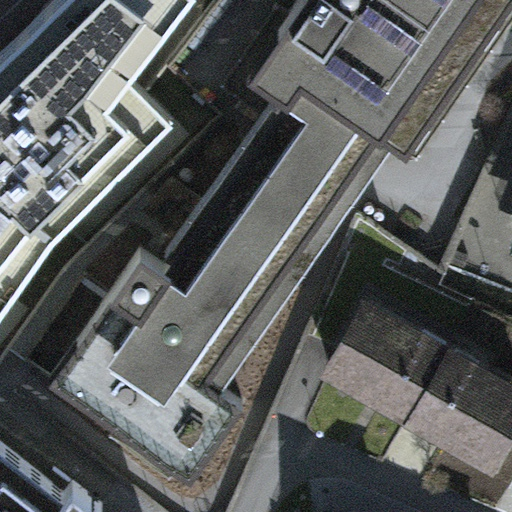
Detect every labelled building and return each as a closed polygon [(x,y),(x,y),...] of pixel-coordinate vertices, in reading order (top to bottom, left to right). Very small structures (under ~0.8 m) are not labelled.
[(115,0),(68,0),(20,33),(81,123),(162,68),(115,0)] [(511,0),(321,0),(269,72),(301,95),(177,267),(164,258),(70,389),(199,482),(249,412),(226,395),(404,148),(419,159),(511,30),(511,0)] [(331,384),(414,433),(462,355),(378,305),(331,384)] [(414,433),(498,483),(511,458),(511,384),(462,355),(414,433)] [(7,439),(0,447),(0,511),(114,511),(97,499),(86,511),(77,511),(60,499),(69,487),(7,439)]
